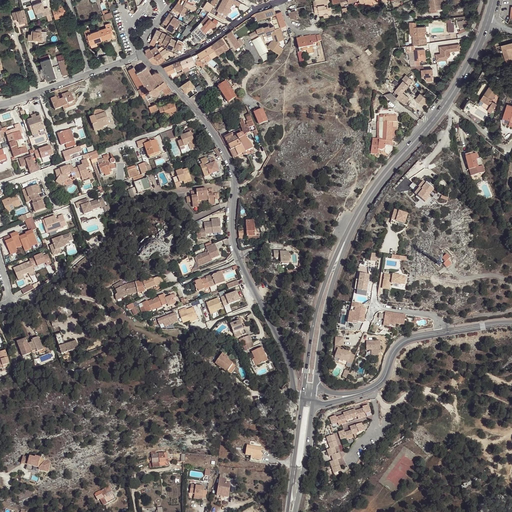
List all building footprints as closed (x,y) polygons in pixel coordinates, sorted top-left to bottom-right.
[(198,2),(199,0),(188,0),(184,6),(187,8),(191,10),(194,12),(197,7),(193,5),(196,1),(198,2)] [(238,6),(240,2),(236,0),(221,0),(216,10),(226,15),(228,11),(229,9),(233,3),(238,6)] [(327,0),(313,0),(315,13),(319,13),(319,16),(324,15),(329,14),(331,14),(331,10),(331,7),(328,7),(328,3),(327,0)] [(428,0),(431,13),(437,12),(437,10),(442,9),(441,3),(446,2),(445,0),(428,0)] [(210,12),(214,6),(211,4),(207,1),(203,8),(210,12)] [(46,10),(43,2),(34,5),(37,13),(46,10)] [(183,14),(187,8),(184,6),(178,2),(172,10),(178,14),(180,12),(183,14)] [(52,9),(55,19),(65,16),(64,13),(63,10),(65,9),(63,3),(58,4),(58,7),(52,9)] [(275,13),(273,7),(255,14),(257,21),(276,15),(275,13)] [(299,17),(296,8),(287,10),(290,19),(299,17)] [(27,21),(24,9),(13,12),(15,19),(18,18),(20,23),(25,22),(27,21)] [(280,27),(286,25),(281,11),(275,13),(276,15),(276,16),(277,18),(280,27)] [(166,24),(167,25),(173,17),(174,16),(169,13),(163,22),(166,24)] [(402,20),(402,24),(410,23),(415,22),(413,13),(402,20)] [(206,15),(203,18),(201,21),(197,26),(205,33),(209,29),(208,29),(210,26),(211,27),(214,27),(216,24),(206,15)] [(180,21),(173,17),(167,25),(165,29),(172,33),(180,21)] [(452,22),(452,18),(445,19),(445,22),(448,22),(448,33),(455,32),(455,22),(452,22)] [(470,26),(470,20),(458,22),(459,26),(462,30),(459,31),(461,33),(469,30),(468,27),(470,26)] [(415,22),(410,23),(410,36),(413,36),(413,45),(414,45),(427,43),(427,38),(425,38),(425,32),(426,32),(426,27),(416,27),(416,22),(415,22)] [(106,28),(98,30),(102,40),(112,37),(111,34),(110,31),(112,31),(110,23),(105,25),(106,28)] [(279,55),(283,49),(278,45),(280,43),(279,41),(284,39),(280,27),(275,29),(274,27),(270,28),(270,27),(269,24),(263,27),(265,33),(263,34),(265,41),(266,42),(267,42),(268,42),(269,42),(270,40),(273,38),(274,41),(270,46),(274,49),(273,50),(279,55)] [(199,41),(206,35),(205,33),(197,26),(194,29),(193,30),(191,32),(194,35),(199,41)] [(41,37),(42,28),(39,28),(36,29),(36,31),(32,30),(32,34),(29,34),(28,40),(36,40),(36,39),(38,39),(38,41),(43,41),(43,37),(41,37)] [(96,42),(102,40),(98,30),(90,33),(89,29),(84,31),(86,39),(88,38),(89,41),(90,44),(96,42)] [(152,38),(158,41),(162,33),(157,30),(152,38)] [(237,39),(231,31),(227,33),(229,36),(228,36),(236,48),(241,45),(237,39)] [(158,45),(161,46),(162,43),(167,35),(162,33),(158,41),(160,41),(158,45)] [(163,46),(166,48),(171,38),(172,37),(169,36),(167,35),(162,43),(165,44),(163,46)] [(311,36),(303,37),(300,38),(296,39),(298,49),(299,52),(301,51),(301,48),(313,46),(312,43),(318,42),(317,42),(322,41),(320,35),(316,36),(316,35),(311,36)] [(157,42),(158,41),(152,38),(149,44),(154,46),(156,41),(157,42)] [(171,38),(166,48),(173,51),(174,48),(181,51),(182,48),(183,47),(183,46),(183,45),(182,45),(182,44),(183,42),(178,39),(176,41),(171,38)] [(228,48),(222,38),(211,45),(217,55),(228,48)] [(511,42),(502,46),(505,61),(506,61),(507,65),(511,63),(511,42)] [(435,55),(436,61),(446,60),(450,55),(450,52),(460,50),(459,44),(448,46),(447,46),(439,47),(440,54),(435,55)] [(217,55),(211,45),(197,53),(200,58),(198,59),(200,61),(203,64),(211,58),(217,55)] [(156,46),(150,50),(154,55),(154,56),(160,52),(158,49),(156,46)] [(426,58),(425,50),(415,50),(414,46),(406,47),(407,53),(409,53),(410,65),(410,66),(419,65),(419,60),(422,60),(422,58),(426,58)] [(149,58),(154,55),(150,50),(149,48),(145,50),(146,52),(145,53),(149,58)] [(165,48),(160,52),(164,58),(169,54),(171,56),(173,54),(174,53),(167,49),(166,50),(165,48)] [(164,58),(160,52),(154,56),(157,60),(159,63),(164,59),(164,58)] [(154,56),(154,55),(149,58),(152,63),(154,62),(157,60),(154,56)] [(195,63),(192,56),(180,61),(183,68),(184,72),(189,70),(188,66),(195,63)] [(46,81),(56,78),(55,73),(53,73),(50,63),(52,63),(50,58),(40,61),(42,68),(44,74),(46,81)] [(63,76),(70,73),(66,59),(58,61),(63,76)] [(183,68),(180,61),(163,68),(168,74),(170,73),(172,78),(183,73),(181,68),(183,68)] [(410,66),(413,71),(421,70),(422,77),(426,77),(426,81),(430,81),(433,77),(432,76),(433,76),(433,74),(432,74),(432,73),(432,69),(423,70),(423,65),(419,65),(410,66)] [(147,97),(151,94),(153,95),(154,96),(155,96),(156,95),(157,95),(158,94),(159,93),(160,92),(160,90),(162,89),(166,95),(172,91),(159,73),(155,72),(151,74),(146,66),(137,72),(133,66),(128,70),(141,95),(144,93),(145,93),(147,97)] [(227,80),(232,77),(228,74),(222,78),(225,82),(227,80)] [(402,83),(395,91),(399,94),(397,97),(405,104),(410,98),(403,92),(413,80),(406,75),(401,82),(402,83)] [(188,89),(193,85),(190,80),(188,81),(184,83),(188,89)] [(228,103),(237,97),(236,97),(233,92),(231,88),(232,87),(227,80),(225,82),(224,83),(219,86),(218,87),(223,94),(226,99),(227,102),(228,103)] [(496,88),(492,85),(485,95),(484,95),(481,100),(482,100),(491,106),(488,110),(488,111),(492,113),(497,105),(492,101),(497,93),(494,91),(496,88)] [(351,98),(351,99),(349,101),(349,103),(352,105),(351,106),(351,107),(351,109),(351,111),(352,112),(353,113),(355,114),(356,114),(358,114),(359,114),(361,113),(362,112),(363,111),(363,109),(363,108),(363,106),(362,105),(361,103),(360,102),(359,102),(357,102),(357,101),(359,101),(360,100),(361,99),(362,98),(362,96),(363,95),(362,93),(362,92),(361,90),(359,89),(358,89),(356,89),(355,89),(353,89),(352,90),(351,92),(350,93),(350,95),(350,96),(351,98)] [(57,98),(51,100),(55,110),(63,107),(68,105),(69,108),(76,105),(73,98),(77,97),(74,91),(62,96),(63,99),(58,101),(57,98)] [(144,93),(141,95),(143,98),(148,107),(149,107),(151,106),(144,93)] [(397,99),(391,93),(384,95),(393,103),(397,99)] [(415,100),(422,105),(427,99),(420,93),(415,100)] [(479,104),(488,110),(491,106),(482,100),(479,104)] [(180,112),(179,108),(177,109),(174,101),(158,107),(162,115),(169,113),(171,116),(180,112)] [(470,115),(476,105),(468,101),(463,110),(470,115)] [(151,106),(149,107),(151,112),(158,110),(156,104),(151,106)] [(105,113),(102,107),(94,110),(92,110),(95,116),(90,118),(94,130),(108,126),(106,122),(108,121),(105,113)] [(254,112),(259,124),(267,121),(262,109),(254,112)] [(393,109),(388,109),(388,115),(381,115),(380,116),(378,116),(378,122),(377,122),(377,130),(383,130),(383,131),(392,131),(392,129),(397,129),(397,116),(396,116),(396,115),(393,115),(393,109)] [(239,140),(245,152),(253,148),(251,143),(244,135),(250,132),(249,127),(254,125),(249,114),(245,116),(248,121),(246,122),(247,125),(245,126),(243,119),(239,120),(241,128),(243,132),(237,136),(233,138),(231,133),(230,134),(227,135),(224,137),(228,145),(239,140)] [(44,129),(41,117),(36,118),(32,120),(27,121),(31,133),(44,129)] [(5,133),(14,157),(28,152),(26,147),(18,150),(15,142),(23,139),(20,132),(19,132),(17,128),(5,133)] [(186,134),(180,136),(182,140),(178,142),(181,150),(189,147),(190,149),(199,146),(197,141),(194,142),(193,137),(191,132),(193,132),(191,128),(184,131),(186,134)] [(70,129),(57,134),(61,146),(65,144),(67,150),(76,147),(76,145),(79,144),(77,141),(75,141),(70,129)] [(166,132),(169,140),(176,137),(173,129),(166,132)] [(397,137),(397,129),(392,129),(392,131),(383,131),(383,130),(377,130),(377,138),(379,139),(383,139),(383,141),(392,141),(392,137),(397,137)] [(160,134),(163,142),(169,140),(166,132),(160,134)] [(144,145),(155,141),(154,138),(150,140),(149,138),(138,142),(140,148),(145,146),(144,145)] [(392,146),(392,141),(383,141),(383,139),(379,139),(377,138),(377,139),(372,139),(371,154),(378,155),(378,150),(382,150),(385,149),(385,146),(392,146)] [(155,141),(144,145),(145,146),(148,157),(160,153),(156,140),(155,141)] [(247,155),(245,152),(239,140),(228,145),(235,158),(243,153),(243,155),(244,156),(245,156),(247,155)] [(36,159),(53,155),(51,145),(30,151),(31,154),(34,153),(36,159)] [(77,168),(73,169),(76,178),(81,177),(82,180),(89,178),(89,179),(93,178),(91,172),(88,174),(87,171),(86,169),(90,167),(87,160),(90,159),(88,154),(82,156),(84,160),(81,161),(82,165),(78,167),(78,168),(77,169),(77,168)] [(466,157),(471,175),(485,172),(483,166),(478,167),(476,159),(478,159),(477,154),(473,155),(466,157)] [(19,159),(22,167),(28,165),(29,164),(30,166),(28,167),(31,174),(40,171),(38,163),(34,165),(31,155),(19,159)] [(111,160),(110,161),(108,155),(103,156),(104,158),(97,160),(99,165),(102,174),(104,173),(105,176),(113,173),(111,170),(115,169),(113,164),(114,163),(115,163),(115,162),(115,161),(114,160),(113,159),(112,159),(111,160)] [(206,158),(200,160),(202,164),(200,165),(205,177),(211,175),(219,171),(214,158),(208,161),(206,158)] [(142,175),(148,173),(144,163),(139,165),(142,175)] [(172,164),(168,166),(171,174),(176,172),(177,177),(173,178),(176,187),(181,186),(180,183),(183,181),(191,179),(187,169),(182,171),(182,169),(182,170),(177,171),(176,171),(173,164),(172,164)] [(77,179),(76,178),(73,169),(72,165),(55,171),(57,175),(58,178),(57,179),(56,182),(61,185),(64,180),(69,179),(68,176),(71,175),(73,180),(77,179)] [(132,178),(140,175),(138,171),(137,171),(136,168),(128,171),(130,179),(132,178)] [(140,175),(132,178),(136,187),(132,188),(135,196),(138,195),(138,193),(150,188),(149,183),(147,178),(144,180),(142,175),(140,175)] [(418,187),(419,188),(427,194),(432,189),(423,181),(418,187)] [(138,193),(138,195),(152,190),(150,183),(149,183),(150,188),(138,193)] [(31,201),(32,201),(39,198),(38,194),(39,194),(36,186),(26,189),(29,197),(30,197),(31,201)] [(419,188),(414,194),(423,201),(428,195),(427,194),(419,188)] [(27,203),(31,201),(30,197),(29,197),(26,189),(22,190),(27,203)] [(192,202),(193,207),(199,207),(198,201),(208,200),(209,205),(215,205),(214,200),(213,194),(213,189),(207,189),(196,190),(191,191),(191,196),(192,202)] [(21,205),(17,195),(2,201),(6,210),(13,207),(14,208),(21,205)] [(33,204),(35,212),(45,209),(42,201),(41,201),(40,198),(39,198),(32,201),(33,204)] [(80,202),(84,214),(92,211),(92,210),(101,207),(101,208),(105,206),(102,198),(92,202),(92,203),(90,204),(89,203),(88,199),(80,202)] [(395,210),(391,220),(399,222),(404,224),(408,214),(395,210)] [(20,223),(25,221),(27,220),(25,215),(18,218),(20,223)] [(66,225),(62,215),(58,217),(58,218),(59,219),(56,220),(56,219),(55,216),(44,220),(45,224),(46,227),(45,228),(47,233),(58,229),(57,227),(61,226),(62,227),(66,225)] [(23,245),(25,251),(32,248),(31,246),(37,243),(32,231),(37,229),(32,219),(32,218),(27,220),(25,221),(29,232),(25,233),(26,235),(19,237),(23,245)] [(200,229),(201,237),(206,237),(205,234),(213,234),(212,231),(221,230),(220,219),(211,220),(211,222),(204,223),(205,229),(200,229)] [(255,227),(254,221),(246,221),(247,241),(257,240),(256,238),(259,238),(255,227)] [(4,238),(9,251),(16,248),(23,245),(19,237),(17,232),(4,238)] [(50,246),(53,255),(57,254),(56,250),(59,249),(60,248),(60,246),(65,245),(69,243),(69,241),(73,240),(70,234),(52,241),(54,244),(50,246)] [(220,256),(215,244),(206,247),(208,252),(196,257),(199,264),(212,259),(220,256)] [(281,262),(290,262),(289,251),(284,252),(282,252),(282,250),(274,251),(274,258),(280,257),(281,262)] [(51,263),(48,255),(43,256),(42,254),(34,258),(38,266),(46,263),(47,265),(51,263)] [(443,266),(446,270),(451,265),(448,262),(450,260),(446,255),(442,258),(446,262),(443,266)] [(212,261),(212,259),(199,264),(196,257),(194,257),(198,266),(212,261)] [(13,269),(17,278),(23,275),(28,273),(34,271),(30,261),(13,269)] [(225,282),(221,271),(217,273),(213,275),(214,275),(211,276),(211,275),(206,277),(210,287),(215,284),(215,285),(225,282)] [(368,284),(369,275),(360,273),(357,290),(367,291),(368,284)] [(163,283),(160,275),(153,278),(153,279),(151,279),(151,278),(135,282),(137,293),(138,293),(142,292),(142,293),(146,292),(146,290),(150,289),(149,288),(155,286),(163,283)] [(406,276),(405,276),(404,280),(384,278),(382,286),(390,288),(390,282),(391,282),(401,284),(405,284),(406,276)] [(210,287),(206,278),(205,277),(200,279),(200,280),(195,282),(196,285),(195,285),(196,290),(197,289),(198,292),(204,289),(210,287)] [(121,281),(113,285),(117,293),(116,294),(115,295),(115,296),(116,301),(121,299),(121,298),(122,297),(127,294),(128,295),(137,293),(135,282),(126,284),(123,286),(121,281)] [(239,285),(237,281),(227,285),(228,289),(239,285)] [(24,294),(34,288),(31,284),(22,289),(24,294)] [(238,290),(221,296),(226,312),(233,310),(230,303),(241,300),(238,290)] [(165,298),(164,294),(160,296),(160,297),(159,297),(153,299),(156,307),(162,305),(162,306),(167,304),(168,306),(175,303),(173,298),(172,295),(165,298)] [(222,308),(218,298),(206,303),(210,312),(222,308)] [(156,307),(153,299),(148,301),(146,302),(146,301),(142,303),(143,306),(140,308),(142,313),(146,312),(151,310),(151,309),(156,307)] [(364,305),(355,304),(354,307),(355,308),(353,321),(364,323),(365,320),(365,319),(365,315),(366,309),(363,309),(364,305)] [(197,317),(194,308),(179,313),(182,323),(189,320),(197,317)] [(60,309),(48,313),(51,323),(63,319),(60,309)] [(391,313),(385,312),(385,314),(379,314),(379,318),(384,319),(383,324),(389,325),(395,326),(396,324),(404,325),(405,315),(396,313),(395,315),(393,315),(393,314),(391,314),(391,313)] [(152,319),(154,326),(164,323),(164,325),(177,322),(175,314),(152,319)] [(240,321),(240,320),(230,324),(233,332),(239,330),(243,328),(242,324),(240,321)] [(76,341),(65,345),(61,333),(55,335),(59,347),(62,354),(66,352),(70,351),(78,348),(76,341)] [(252,342),(250,335),(240,339),(242,345),(246,344),(252,342)] [(43,349),(38,337),(32,339),(33,340),(31,340),(32,342),(29,343),(32,353),(43,349)] [(352,365),(355,355),(338,349),(338,346),(343,346),(344,338),(336,337),(335,352),(336,352),(335,357),(348,362),(347,363),(352,365)] [(31,353),(26,339),(17,342),(22,356),(31,353)] [(377,356),(380,353),(380,341),(366,341),(366,350),(371,350),(371,356),(377,356)] [(254,347),(252,342),(246,344),(248,350),(254,347)] [(90,350),(91,355),(105,351),(104,347),(90,350)] [(268,360),(262,347),(252,352),(258,365),(268,360)] [(7,357),(5,350),(0,351),(0,368),(2,368),(2,371),(5,370),(4,367),(7,366),(7,364),(9,364),(8,357),(7,357)] [(233,363),(227,359),(227,360),(220,356),(215,363),(227,372),(233,363)] [(236,365),(233,363),(227,372),(229,374),(236,365)] [(334,416),(329,418),(330,421),(329,421),(330,425),(336,423),(337,426),(345,423),(344,421),(356,417),(356,419),(364,416),(363,414),(369,412),(368,408),(367,409),(365,405),(361,407),(361,409),(354,411),(353,409),(341,413),(342,415),(335,418),(334,416)] [(342,431),(338,432),(339,436),(338,436),(339,440),(345,438),(345,441),(352,438),(351,435),(362,431),(361,426),(359,426),(359,424),(348,427),(349,431),(343,433),(342,431)] [(337,447),(333,437),(325,439),(329,451),(326,452),(328,459),(331,458),(332,463),(329,464),(333,476),(337,474),(337,473),(340,472),(336,461),(336,460),(339,459),(338,455),(336,456),(334,449),(333,448),(337,447)] [(262,447),(247,445),(245,455),(251,456),(251,458),(261,460),(262,453),(261,453),(262,447)] [(168,459),(167,452),(164,453),(164,454),(159,454),(158,453),(157,454),(151,454),(152,458),(152,460),(153,467),(169,466),(168,461),(165,462),(165,459),(168,459)] [(49,471),(50,461),(45,461),(42,457),(35,455),(35,457),(30,456),(29,457),(23,456),(22,463),(28,465),(27,469),(38,472),(39,467),(40,467),(42,469),(49,471)] [(226,482),(223,482),(223,479),(224,476),(220,475),(217,496),(220,496),(224,497),(228,497),(229,490),(228,490),(229,486),(230,487),(230,483),(226,482)] [(204,486),(191,484),(190,493),(195,494),(203,495),(202,497),(206,498),(207,491),(204,490),(204,486)] [(116,498),(109,487),(100,491),(95,493),(96,494),(94,495),(97,499),(99,498),(103,505),(116,498)]
